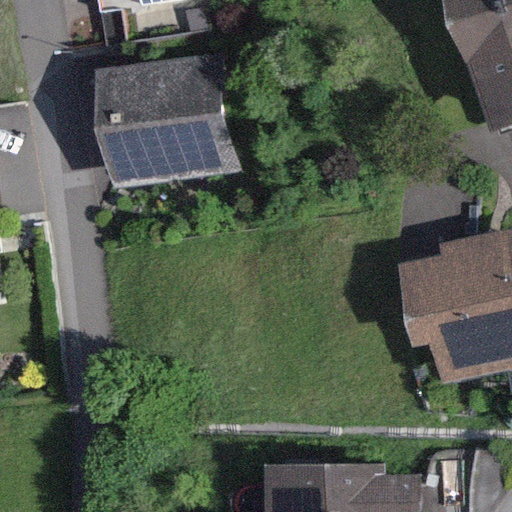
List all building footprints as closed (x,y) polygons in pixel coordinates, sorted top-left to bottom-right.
[(229,6),(228,0),(96,0),(100,24),(229,6)] [(511,0),(478,0),(511,98),(511,0)] [(246,185),(223,52),(118,70),(142,203),(246,185)] [(0,307),(14,306),(0,197),(0,307)] [(511,384),(511,234),(465,247),(468,257),(429,267),(463,397),(511,384)] [(442,511),(441,468),(294,471),(294,511),(442,511)]
